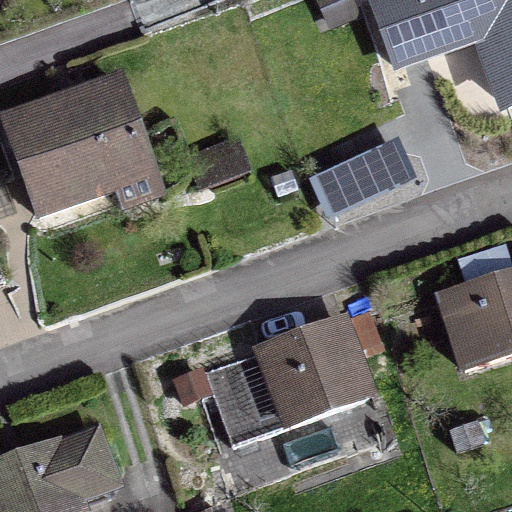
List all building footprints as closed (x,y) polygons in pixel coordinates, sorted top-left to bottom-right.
[(342,0),(311,0),(325,30),(351,18),(342,0)] [(511,0),(374,0),(400,71),(483,41),(507,107),(511,105),(511,0)] [(124,213),(158,201),(119,84),(6,125),(39,219),(117,192),(124,213)] [(327,177),(346,216),(410,186),(388,139),(359,152),(363,160),(327,177)] [(189,162),(201,193),(248,175),(237,144),(189,162)] [(511,279),(442,301),(465,373),(511,358),(511,279)] [(206,375),(233,451),(369,401),(342,326),(206,375)] [(200,374),(168,386),(179,413),(210,401),(200,374)] [(477,428),(446,439),(453,459),(484,448),(477,428)] [(78,511),(76,505),(115,491),(96,437),(0,470),(0,511),(78,511)]
